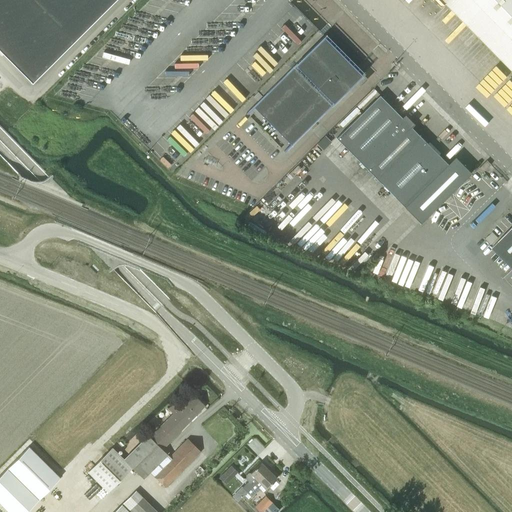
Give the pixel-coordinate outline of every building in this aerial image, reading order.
[(0,0),(0,50),(32,82),(115,0),(0,0)] [(445,4),(447,2),(511,68),(511,0),(438,0),(442,4),(445,4)] [(284,151),(362,74),(324,36),(246,113),(247,114),(254,107),(290,144),(283,151),(284,151)] [(336,138),(375,177),(418,134),(411,127),(414,124),(405,114),(402,117),(379,94),(336,138)] [(418,134),(375,177),(403,206),(447,163),(418,134)] [(490,164),(486,160),(478,167),(483,172),(490,164)] [(52,175),(51,174),(48,177),(47,178),(45,179),(44,180),(42,180),(41,181),(39,181),(37,181),(35,181),(33,180),(19,174),(21,177),(33,182),(35,182),(37,183),(39,183),(41,182),(43,182),(45,180),(47,179),(52,175)] [(35,182),(33,182),(56,191),(64,195),(65,194),(66,193),(52,179),(53,176),(52,175),(47,179),(45,180),(43,182),(41,182),(39,183),(37,183),(35,182)] [(511,226),(493,246),(511,265),(511,269),(505,276),(511,283),(511,226)] [(498,237),(492,232),(485,239),(491,244),(498,237)] [(108,271),(109,272),(115,267),(117,266),(119,265),(121,265),(124,264),(126,265),(129,265),(140,270),(141,269),(139,266),(123,260),(76,240),(78,242),(88,246),(110,268),(108,271)] [(132,269),(142,273),(144,274),(140,270),(138,269),(129,265),(126,265),(124,264),(121,265),(119,265),(117,266),(115,267),(109,272),(110,273),(113,271),(116,269),(118,268),(120,267),(122,266),(124,266),(126,267),(128,267),(132,269)] [(148,434),(124,459),(138,473),(162,449),(205,406),(193,394),(182,405),(177,400),(168,410),(173,414),(150,437),(148,434)] [(170,456),(152,474),(165,487),(201,451),(188,438),(170,456)] [(29,447),(0,475),(0,502),(9,511),(25,511),(60,478),(58,476),(29,447)] [(111,448),(88,471),(109,491),(131,468),(111,448)] [(242,487),(232,497),(237,502),(247,492),(269,470),(261,462),(251,472),(248,472),(246,474),(246,477),(245,478),(248,481),(242,487)] [(231,466),(220,477),(226,483),(237,472),(231,466)] [(269,470),(247,492),(252,496),(259,488),(263,492),(264,491),(265,491),(266,490),(266,489),(277,478),(269,470)] [(122,504),(129,511),(158,511),(136,490),(126,499),(122,504)] [(265,496),(255,506),(261,511),(276,511),(279,510),(272,502),(265,496)]
